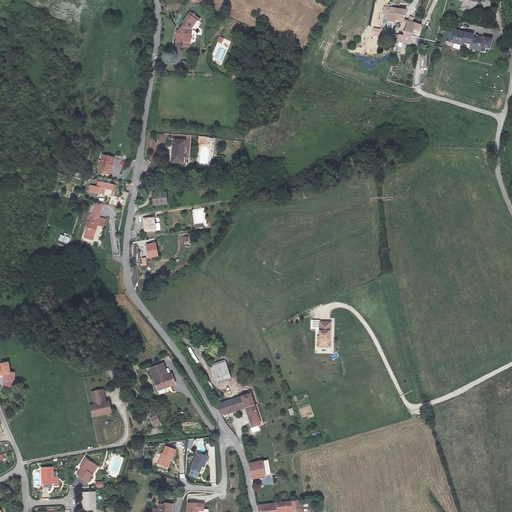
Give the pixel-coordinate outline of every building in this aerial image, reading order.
[(477,8),(478,0),(464,0),(463,4),(465,6),(464,8),(466,11),(472,12),(477,8)] [(395,27),(404,28),(406,16),(390,14),(387,33),(394,33),(395,27)] [(197,22),(189,16),(182,27),(183,28),(178,35),(176,35),(176,45),(190,46),(191,35),(189,34),(197,22)] [(410,29),(404,28),(401,48),(409,50),(410,37),(418,37),(419,30),(410,29)] [(475,37),(456,33),(453,45),(463,47),(464,44),(473,46),(474,39),(475,37)] [(479,40),(474,39),(473,46),(483,48),(482,51),(490,53),(493,40),(480,38),(479,40)] [(206,145),(208,138),(199,136),(197,143),(206,145)] [(173,141),(173,150),(172,163),(183,163),(184,151),(184,141),(173,141)] [(113,159),(103,157),(99,173),(109,175),(113,159)] [(115,184),(100,181),(98,186),(90,185),(89,191),(105,194),(106,189),(114,191),(115,184)] [(166,191),(153,193),(154,204),(167,203),(166,191)] [(96,223),(98,216),(99,210),(93,208),(88,230),(96,232),(98,223),(96,223)] [(98,223),(100,216),(104,217),(106,211),(99,210),(98,216),(96,223),(98,223)] [(154,217),(144,217),(144,230),(155,230),(154,217)] [(60,234),(59,241),(68,243),(70,237),(60,234)] [(156,244),(146,246),(149,258),(158,256),(156,244)] [(330,323),(319,323),(319,338),(318,338),(319,348),(330,348),(329,336),(331,336),(330,323)] [(191,347),(188,348),(197,363),(199,362),(191,347)] [(212,363),(217,383),(231,380),(227,360),(212,363)] [(4,388),(14,387),(14,381),(14,372),(10,373),(9,363),(0,364),(0,375),(3,375),(4,388)] [(177,387),(173,378),(170,380),(164,365),(150,371),(159,393),(167,390),(168,391),(177,387)] [(102,390),(92,393),(95,405),(90,406),(93,417),(107,414),(105,403),(102,390)] [(250,426),(261,424),(253,393),(239,397),(239,400),(217,407),(224,420),(228,419),(227,416),(246,410),(250,426)] [(157,414),(150,417),(153,426),(161,423),(157,414)] [(176,451),(166,447),(163,455),(161,454),(158,463),(167,467),(171,457),(173,457),(176,451)] [(208,458),(198,454),(191,470),(199,474),(203,467),(204,468),(208,458)] [(95,471),(84,465),(80,473),(81,474),(77,481),(85,485),(88,479),(91,480),(95,471)] [(251,471),(254,484),(267,481),(265,468),(251,471)] [(53,469),(41,469),(41,478),(45,478),(45,486),(53,485),(53,469)] [(96,495),(84,495),(83,511),(91,511),(91,507),(97,507),(96,495)] [(199,511),(201,503),(190,502),(188,511),(199,511)]
